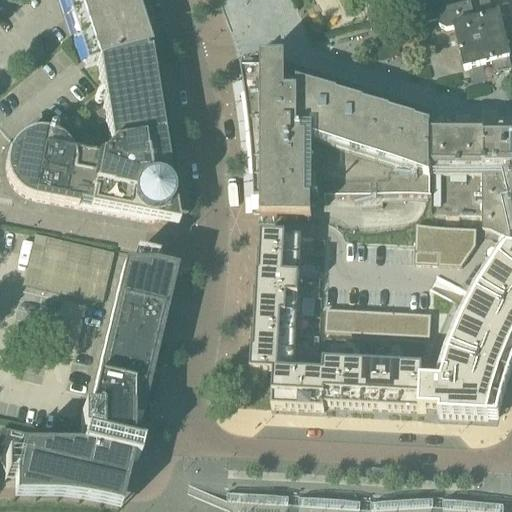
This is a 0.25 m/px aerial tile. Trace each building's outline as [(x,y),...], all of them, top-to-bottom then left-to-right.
[(61,0),(84,71),(95,67),(147,53),(146,53),(129,0),(61,0)] [(384,0),(371,0),(373,9),(376,25),(390,22),(384,0)] [(401,0),(404,8),(436,0),(401,0)] [(464,73),(485,68),(474,25),(471,15),(469,6),(440,13),(436,20),(438,29),(445,33),(453,31),(464,73)] [(474,25),(485,68),(491,66),(494,77),(502,75),(510,73),(507,62),(508,62),(498,19),(474,25)] [(176,231),(150,71),(147,53),(95,67),(109,153),(99,163),(71,157),(69,153),(67,150),(65,148),(63,145),(60,143),(58,141),(55,139),(52,138),(49,137),(46,136),(42,136),(39,135),(36,135),(33,136),(29,137),(26,138),(23,139),(20,141),(18,143),(15,145),(13,147),(11,150),(9,152),(8,155),(6,158),(5,161),(5,165),(4,168),(4,171),(5,175),(5,178),(6,181),(7,184),(9,187),(11,190),(13,192),(15,195),(17,197),(20,199),(23,200),(26,202),(29,203),(32,204),(176,231)] [(310,224),(310,207),(326,207),(326,206),(325,206),(325,200),(430,200),(430,199),(429,199),(430,131),(428,131),(408,113),(298,76),(296,76),(296,78),(284,78),(284,62),(260,62),(260,72),(241,72),(241,74),(240,74),(244,99),(246,114),(248,129),(250,144),(252,171),(253,183),(254,207),(263,207),(263,224),(310,224)] [(431,131),(430,178),(481,178),(481,217),(481,232),(488,232),(511,243),(511,131),(511,127),(501,127),(501,123),(487,123),(487,127),(487,131),(470,131),(470,127),(457,127),(457,131),(444,131),(444,127),(431,127),(431,131)] [(415,230),(413,268),(460,271),(474,250),(475,233),(415,230)] [(260,239),(259,260),(300,262),(301,241),(260,239)] [(420,385),(418,415),(438,416),(438,420),(488,423),(488,421),(487,421),(492,403),(500,375),(511,349),(511,347),(511,254),(507,253),(506,253),(493,244),(483,259),(464,288),(461,293),(469,298),(463,309),(455,304),(447,319),(434,351),(427,372),(422,371),(421,385),(420,385)] [(257,277),(257,279),(299,281),(300,262),(259,260),(258,278),(257,277)] [(174,276),(171,275),(152,270),(121,270),(87,416),(80,416),(79,440),(81,440),(79,452),(0,433),(0,470),(1,472),(3,476),(6,478),(9,481),(12,483),(12,495),(11,505),(35,505),(56,505),(77,508),(99,511),(101,511),(118,511),(119,508),(122,496),(130,466),(135,467),(139,452),(128,450),(129,426),(138,426),(174,276)] [(257,279),(256,298),(298,301),(299,281),(257,279)] [(256,298),(254,318),(297,320),(298,301),(256,298)] [(325,313),(324,336),(429,342),(430,318),(325,313)] [(254,318),(253,337),(296,339),(297,320),(254,318)] [(251,354),(251,356),(295,358),(296,339),(253,337),(253,354),(251,354)] [(251,356),(250,377),(272,378),(273,376),(292,377),(292,376),(294,376),(295,358),(251,356)] [(323,378),(321,414),(323,414),(324,410),(341,411),(343,367),(322,366),(322,377),(323,378)] [(343,367),(341,411),(360,412),(362,368),(343,367)] [(362,368),(360,412),(379,413),(382,369),(362,368)] [(382,369),(379,413),(398,414),(401,370),(382,369)] [(401,370),(398,414),(418,415),(420,385),(421,385),(422,371),(401,370)] [(272,378),(271,411),(297,413),(299,376),(294,376),(292,376),(292,377),(273,376),(272,378)] [(299,376),(297,413),(321,414),(323,378),(322,377),(299,376)]
